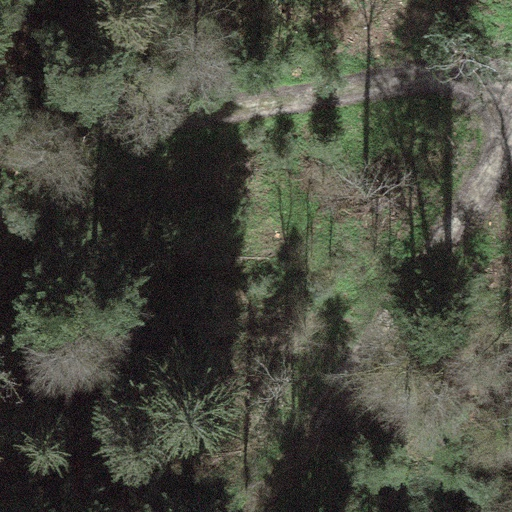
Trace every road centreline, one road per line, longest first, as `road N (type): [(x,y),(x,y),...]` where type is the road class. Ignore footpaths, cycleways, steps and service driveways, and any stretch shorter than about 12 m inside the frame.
road 1 (track): [(511,87),(0,143)]
road 2 (track): [(252,511),(511,146)]
